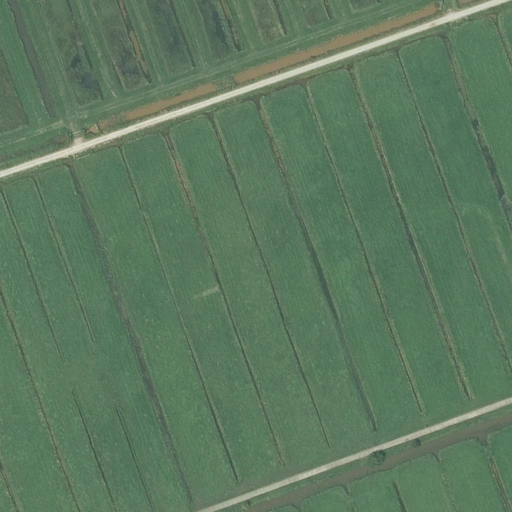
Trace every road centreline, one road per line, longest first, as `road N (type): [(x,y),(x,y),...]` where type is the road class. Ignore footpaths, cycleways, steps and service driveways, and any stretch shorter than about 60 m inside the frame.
road 1 (track): [(0,174),(504,0)]
road 2 (track): [(511,399),(201,511)]
road 3 (track): [(448,0),(503,147)]
